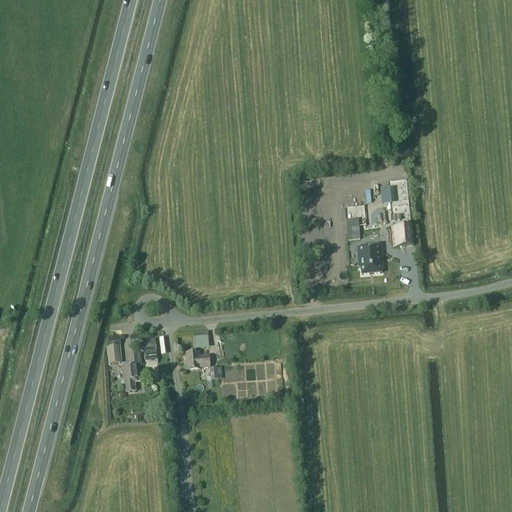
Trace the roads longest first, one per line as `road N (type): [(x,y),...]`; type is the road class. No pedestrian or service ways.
road 1 (trunk): [(28,511),(159,0)]
road 2 (trunk): [(130,0),(0,508)]
road 3 (unclassified): [(180,321),(431,301),(511,283)]
